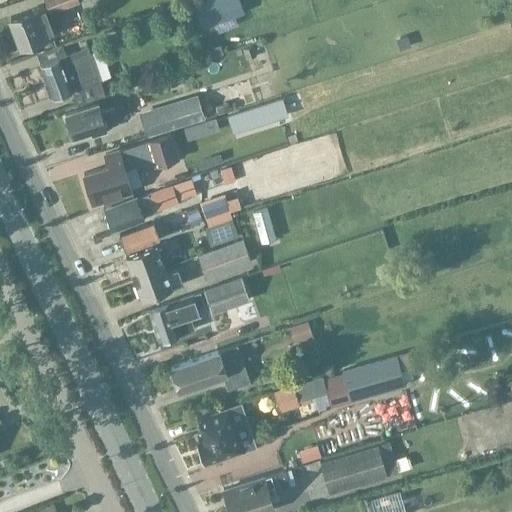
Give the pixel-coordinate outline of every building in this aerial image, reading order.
[(43,6),(10,18),(20,46),(53,33),(51,28),(61,24),(56,11),(84,0),(44,0),(47,7),(44,8),(43,6)] [(234,0),(198,0),(193,2),(197,13),(235,0),(234,0)] [(9,51),(12,63),(38,57),(35,44),(9,51)] [(77,105),(105,95),(88,47),(40,65),(52,98),(72,90),(77,105)] [(205,107),(217,102),(212,89),(200,94),(205,107)] [(281,99),(228,116),(233,131),(286,114),(281,99)] [(198,100),(141,117),(147,136),(204,119),(198,100)] [(98,103),(65,114),(72,137),(90,132),(91,135),(106,130),(105,127),(119,123),(117,119),(114,108),(101,112),(98,103)] [(155,167),(178,159),(170,135),(105,155),(109,166),(84,174),(93,202),(131,191),(124,170),(153,161),(155,167)] [(135,197),(103,208),(112,231),(144,219),(142,215),(178,202),(172,185),(136,198),(135,197)] [(224,195),(200,204),(206,221),(230,213),(224,195)] [(263,200),(254,202),(262,234),(271,232),(263,200)] [(232,219),(205,228),(210,245),(237,236),(232,219)] [(153,222),(130,230),(119,234),(125,250),(159,238),(153,222)] [(206,278),(251,262),(243,239),(197,256),(206,278)] [(125,256),(134,278),(164,267),(161,260),(172,256),(167,241),(156,245),(155,245),(125,256)] [(164,267),(134,278),(142,299),(172,288),(171,288),(183,284),(177,269),(166,273),(164,267)] [(204,290),(212,313),(250,300),(242,277),(204,290)] [(159,341),(190,331),(195,329),(191,318),(196,307),(204,305),(200,291),(148,309),(159,341)] [(169,355),(208,348),(205,333),(166,340),(169,355)] [(250,381),(237,344),(218,352),(218,351),(171,368),(179,390),(222,375),(227,389),(250,381)] [(343,374),(323,379),(330,404),(404,383),(400,368),(412,365),(409,352),(342,371),(343,374)] [(322,376),(294,385),(298,400),(327,392),(322,376)] [(284,388),(277,390),(284,410),(299,404),(292,385),(284,388)] [(204,463),(242,450),(227,408),(197,418),(201,431),(198,432),(201,440),(197,442),(204,463)] [(388,442),(377,445),(320,462),(329,493),(387,476),(386,475),(397,471),(388,442)] [(296,473),(318,466),(314,452),(292,458),(296,473)] [(223,489),(229,509),(226,511),(264,511),(274,509),(266,486),(274,484),(277,492),(290,487),(284,470),(263,477),(223,489)] [(405,511),(398,486),(366,496),(370,511),(405,511)]
